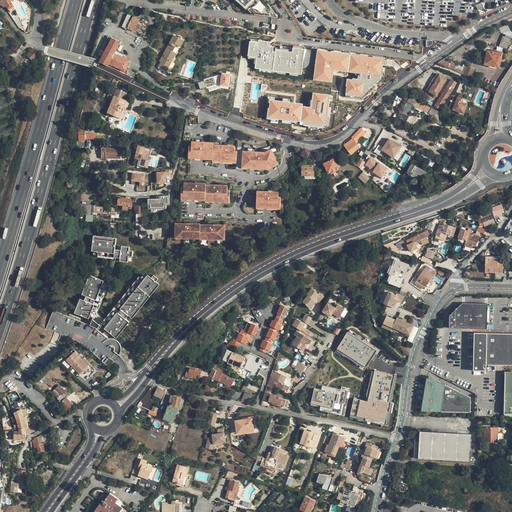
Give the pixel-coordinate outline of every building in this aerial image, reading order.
[(0,0),(0,2),(1,4),(2,3),(4,6),(5,6),(10,12),(15,9),(11,2),(12,1),(11,0),(10,0),(9,0),(0,0)] [(252,14),(278,18),(263,0),(235,0),(247,11),(252,14)] [(133,16),(128,28),(134,31),(139,19),(133,16)] [(183,41),(174,36),(169,44),(163,55),(165,56),(161,62),(158,66),(166,71),(176,53),(173,51),(175,47),(176,45),(179,47),(183,41)] [(501,44),(507,46),(510,39),(504,37),(501,44)] [(100,59),(99,62),(108,67),(123,74),(129,60),(126,59),(126,57),(125,56),(126,56),(116,51),(120,42),(112,38),(100,59)] [(269,46),(267,43),(267,41),(250,39),(247,56),(248,56),(254,57),(253,59),(253,63),(255,64),(254,68),(256,68),(255,70),(273,73),(273,70),(287,72),(290,73),(299,74),(298,76),(301,77),(304,49),(302,49),(293,48),(281,46),(280,50),(275,50),(275,52),(272,52),(273,47),(271,46),(269,46)] [(32,48),(26,54),(33,60),(39,54),(32,48)] [(354,96),(361,97),(370,89),(368,87),(372,84),(373,85),(380,79),(382,67),(382,65),(383,59),(367,57),(360,56),(355,55),(345,54),(340,53),(333,52),(325,51),(317,50),(316,59),(318,59),(317,68),(315,67),(313,75),(315,75),(315,80),(331,82),(333,70),(353,73),(356,71),(358,74),(361,74),(360,79),(357,79),(352,78),(351,79),(346,79),(345,86),(346,86),(345,94),(354,95),(354,96)] [(487,50),(484,65),(499,68),(502,53),(487,50)] [(20,61),(23,66),(31,61),(29,57),(20,61)] [(444,58),(438,63),(454,70),(455,67),(457,64),(444,58)] [(462,69),(461,73),(462,73),(471,77),(474,69),(467,66),(467,67),(464,66),(462,69)] [(128,68),(125,74),(133,78),(136,72),(128,68)] [(220,83),(220,85),(228,86),(228,85),(230,85),(231,76),(230,76),(230,74),(222,73),(221,75),(219,75),(204,79),(204,80),(198,82),(200,89),(207,87),(207,88),(220,83)] [(430,85),(427,90),(436,96),(447,79),(437,73),(434,78),(436,79),(432,86),(430,85)] [(434,106),(440,110),(454,87),(457,82),(451,78),(434,106)] [(416,81),(406,88),(410,94),(420,87),(416,81)] [(108,113),(120,118),(127,100),(125,100),(128,94),(117,89),(108,113)] [(139,89),(137,94),(146,99),(148,94),(139,89)] [(329,95),(312,92),(311,100),(312,100),(311,105),(308,107),(302,106),(302,104),(288,102),(282,101),(270,99),(267,118),(271,118),(278,119),(282,120),(290,121),(295,121),(295,120),(304,122),(304,124),(321,127),(321,124),(327,125),(328,125),(329,116),(327,116),(328,107),(329,101),(329,95)] [(0,137),(13,133),(7,115),(12,113),(5,94),(0,96),(0,137)] [(453,96),(449,108),(463,114),(467,104),(461,102),(462,99),(458,97),(453,96)] [(409,97),(399,118),(414,124),(418,117),(414,115),(414,114),(411,113),(414,107),(416,108),(437,117),(434,124),(444,129),(450,116),(409,97)] [(352,137),(352,138),(344,145),(351,154),(359,147),(356,143),(366,133),(361,128),(352,137)] [(389,139),(383,148),(378,145),(374,152),(378,154),(381,149),(394,158),(397,154),(396,153),(399,149),(402,145),(389,139)] [(237,164),(237,151),(235,151),(235,147),(231,147),(231,146),(213,145),(213,143),(195,142),(195,143),(191,143),(191,147),(189,147),(188,160),(206,160),(212,161),(212,163),(237,164)] [(120,146),(102,146),(102,158),(121,158),(120,146)] [(139,159),(137,165),(145,167),(147,159),(149,160),(150,156),(149,156),(151,149),(138,146),(135,158),(139,159)] [(265,152),(243,151),(244,151),(243,165),(243,168),(263,169),(264,166),(268,166),(271,164),(275,162),(277,161),(271,149),(265,152)] [(324,163),(328,172),(331,171),(332,172),(333,173),(335,172),(335,170),(335,169),(339,167),(334,158),(324,163)] [(382,177),(388,169),(375,160),(374,161),(370,158),(366,164),(370,167),(370,168),(374,171),(373,171),(382,177)] [(357,165),(361,168),(365,162),(361,159),(357,165)] [(412,164),(407,173),(417,178),(417,177),(419,174),(420,175),(423,177),(426,172),(412,164)] [(301,178),(314,178),(314,165),(301,165),(301,178)] [(156,172),(157,183),(166,182),(165,175),(169,175),(169,168),(165,168),(165,171),(156,172)] [(388,169),(382,177),(385,179),(390,170),(388,169)] [(363,172),(359,177),(365,183),(370,178),(363,172)] [(126,173),(125,180),(144,182),(145,174),(132,173),(132,174),(126,173)] [(206,184),(188,183),(188,185),(184,184),(184,188),(181,188),(181,201),(205,201),(205,203),(229,203),(230,191),(227,191),(227,187),(224,187),(224,185),(206,185),(206,184)] [(275,192),(257,191),(256,209),(280,210),(281,193),(275,193),(275,192)] [(148,199),(148,209),(166,209),(166,203),(167,203),(167,195),(161,196),(161,198),(148,199)] [(118,198),(118,205),(123,205),(123,209),(128,210),(128,206),(132,207),(133,200),(132,200),(132,198),(120,196),(120,198),(118,198)] [(491,207),(494,215),(498,213),(498,214),(505,212),(502,204),(491,207)] [(485,225),(485,226),(489,224),(491,223),(495,222),(490,209),(484,211),(485,213),(481,215),(483,219),(485,225)] [(446,223),(441,221),(436,235),(445,239),(447,234),(453,237),(456,228),(445,224),(446,223)] [(180,224),(175,224),(175,236),(199,237),(200,238),(224,238),(224,225),(200,225),(200,224),(180,224)] [(458,238),(466,241),(469,233),(469,232),(461,229),(458,238)] [(427,230),(406,240),(408,244),(407,245),(410,251),(417,248),(415,244),(414,242),(419,240),(420,242),(422,245),(428,242),(426,237),(427,236),(427,235),(429,234),(427,230)] [(469,233),(466,241),(465,246),(471,248),(475,249),(476,246),(479,237),(479,236),(480,233),(477,231),(475,235),(469,233)] [(91,250),(119,253),(119,251),(120,245),(117,244),(116,249),(115,249),(116,237),(93,235),(91,250)] [(403,242),(398,245),(401,250),(407,246),(403,242)] [(121,245),(121,251),(120,259),(120,260),(128,261),(128,255),(132,256),(133,250),(129,249),(129,246),(121,245)] [(425,255),(432,258),(434,251),(427,249),(425,255)] [(119,253),(94,250),(93,254),(98,255),(97,256),(113,258),(113,259),(115,259),(116,257),(118,257),(118,259),(120,259),(121,251),(119,251),(119,253)] [(485,256),(485,273),(503,273),(503,262),(498,262),(499,257),(485,256)] [(393,264),(392,265),(402,269),(401,270),(407,272),(408,268),(407,268),(408,264),(395,259),(394,259),(393,264)] [(389,273),(389,274),(399,278),(400,276),(400,273),(401,270),(402,269),(392,265),(392,266),(389,273)] [(424,269),(415,283),(424,289),(429,281),(431,279),(432,281),(435,276),(434,276),(437,272),(427,265),(425,269),(424,269)] [(125,318),(117,312),(146,276),(143,273),(140,277),(139,276),(129,287),(128,290),(101,323),(105,327),(115,315),(123,321),(125,318)] [(80,298),(74,313),(88,319),(89,316),(94,304),(92,303),(94,299),(96,300),(103,282),(104,280),(89,274),(82,294),(86,296),(84,300),(80,298)] [(105,327),(104,329),(116,338),(129,321),(125,318),(128,315),(132,318),(159,284),(156,281),(158,278),(153,274),(151,277),(147,274),(117,312),(125,318),(123,321),(115,315),(105,327)] [(404,279),(390,274),(390,275),(388,280),(388,281),(390,282),(394,283),(393,285),(399,287),(401,283),(402,283),(404,279)] [(94,304),(89,316),(94,318),(106,288),(105,288),(106,283),(103,282),(96,300),(94,299),(92,303),(94,304)] [(308,296),(302,302),(310,309),(315,303),(317,301),(319,303),(324,297),(319,293),(318,294),(312,289),(307,295),(308,296)] [(384,305),(389,292),(385,290),(380,303),(384,305)] [(402,303),(405,296),(397,293),(396,295),(389,292),(384,305),(394,308),(395,305),(396,306),(398,301),(402,303)] [(333,307),(327,303),(322,312),(330,317),(332,313),(339,318),(344,310),(335,303),(333,307)] [(450,317),(450,329),(487,330),(487,305),(462,304),(450,317)] [(285,317),(289,308),(281,305),(277,313),(278,314),(277,317),(283,320),(285,316),(285,317)] [(305,314),(302,320),(308,324),(312,318),(305,314)] [(383,323),(392,327),(396,320),(383,314),(380,322),(383,323)] [(282,323),(283,320),(277,317),(275,320),(273,319),(270,326),(272,326),(271,329),(277,331),(278,329),(279,329),(282,323)] [(392,327),(400,331),(405,321),(406,319),(402,317),(401,320),(397,318),(396,320),(392,327)] [(100,325),(92,319),(90,325),(97,328),(100,325)] [(300,330),(302,327),(304,324),(296,319),(292,326),(300,330)] [(400,331),(409,335),(413,325),(405,321),(400,331)] [(244,330),(243,334),(249,336),(250,333),(255,335),(258,326),(251,323),(248,322),(244,330)] [(261,347),(260,350),(266,352),(267,349),(270,350),(273,343),(272,342),(273,339),(275,340),(278,332),(277,331),(271,329),(270,328),(267,336),(266,340),(264,339),(261,346),(261,347)] [(348,329),(347,332),(361,341),(362,338),(348,329)] [(312,340),(297,331),(295,335),(297,337),(293,344),(302,350),(305,346),(306,347),(308,343),(310,344),(312,340)] [(234,338),(232,344),(238,347),(241,341),(245,343),(247,340),(251,342),(253,338),(249,336),(243,334),(240,332),(239,332),(236,339),(234,338)] [(347,332),(336,349),(364,366),(366,368),(370,361),(375,353),(377,355),(380,350),(370,343),(363,339),(362,341),(361,341),(347,332)] [(511,334),(475,334),(475,372),(487,372),(487,366),(511,366),(511,334)] [(63,357),(66,360),(74,352),(71,349),(63,357)] [(336,349),(335,351),(362,369),(364,366),(336,349)] [(233,363),(241,367),(245,357),(230,350),(227,356),(230,357),(228,363),(232,365),(233,363)] [(66,360),(80,374),(88,366),(82,360),(74,352),(66,360)] [(100,360),(109,368),(114,361),(109,357),(107,359),(103,356),(100,360)] [(82,360),(88,366),(90,363),(84,357),(82,360)] [(306,366),(300,362),(296,368),(303,372),(306,366)] [(239,372),(241,367),(233,363),(232,365),(236,367),(234,370),(239,372)] [(213,369),(234,379),(236,377),(216,367),(217,366),(214,364),(213,369)] [(188,367),(185,376),(197,379),(198,376),(203,377),(202,378),(206,379),(207,374),(209,374),(210,370),(206,368),(205,371),(196,369),(196,370),(188,367)] [(251,372),(241,367),(239,372),(249,377),(251,372)] [(213,369),(209,377),(226,385),(231,387),(234,379),(213,369)] [(276,373),(272,371),(268,385),(272,386),(273,387),(275,385),(274,384),(276,384),(276,386),(287,391),(289,386),(291,387),(294,380),(279,372),(278,374),(276,373)] [(353,399),(350,415),(386,423),(390,404),(397,376),(374,371),(374,373),(368,398),(366,398),(361,397),(360,401),(353,399)] [(371,373),(366,398),(368,398),(374,373),(371,373)] [(422,406),(421,412),(470,412),(470,397),(432,380),(426,380),(422,406)] [(57,402),(59,404),(64,409),(68,405),(70,408),(73,404),(66,397),(68,396),(65,392),(66,391),(59,385),(52,392),(58,397),(57,398),(61,401),(60,402),(58,401),(57,402)] [(211,388),(206,385),(203,391),(209,393),(211,388)] [(319,408),(341,413),(346,391),(342,390),(322,385),(320,390),(316,389),(314,388),(310,403),(317,404),(319,405),(319,408)] [(158,387),(154,395),(161,398),(165,390),(158,387)] [(341,413),(319,408),(318,410),(343,416),(350,389),(342,387),(342,390),(346,391),(341,413)] [(274,394),(265,391),(263,399),(269,401),(269,400),(273,402),(281,404),(283,399),(283,398),(274,396),(274,394)] [(245,393),(242,401),(249,402),(251,396),(245,393)] [(173,401),(172,405),(179,408),(181,397),(171,394),(170,400),(173,401)] [(350,415),(349,417),(388,426),(393,404),(390,404),(386,423),(350,415)] [(164,417),(164,418),(173,422),(179,408),(172,405),(169,405),(164,417)] [(14,412),(18,424),(28,422),(26,416),(24,416),(21,409),(14,412)] [(217,417),(211,415),(209,423),(215,425),(217,417)] [(243,422),(235,423),(237,434),(245,433),(245,435),(255,433),(254,426),(253,420),(243,422)] [(14,431),(14,439),(16,440),(17,439),(26,439),(26,434),(24,428),(19,428),(19,431),(14,431)] [(484,428),(484,442),(495,442),(495,438),(497,438),(497,433),(498,433),(498,428),(484,428)] [(224,429),(218,430),(218,434),(218,435),(215,436),(215,435),(212,435),(213,437),(209,438),(206,449),(213,450),(214,444),(225,443),(226,443),(224,429)] [(304,429),(300,443),(314,447),(318,434),(304,429)] [(323,446),(320,453),(326,455),(327,453),(332,455),(334,451),(337,453),(339,447),(338,447),(338,446),(342,447),(346,438),(340,436),(340,434),(334,432),(329,446),(327,446),(326,448),(323,446)] [(423,435),(423,461),(473,463),(473,437),(423,435)] [(34,439),(35,448),(37,447),(38,453),(45,451),(44,446),(43,446),(40,446),(40,444),(42,443),(40,436),(35,437),(35,439),(34,439)] [(367,446),(363,457),(372,460),(373,457),(375,457),(378,450),(377,450),(378,446),(367,442),(366,446),(367,446)] [(263,457),(261,464),(265,466),(265,464),(269,465),(268,467),(267,470),(273,473),(274,471),(276,471),(277,468),(275,468),(277,463),(280,462),(285,464),(288,455),(285,453),(288,448),(281,445),(280,449),(278,455),(277,454),(276,456),(273,455),(273,453),(269,452),(267,459),(263,457)] [(372,460),(363,457),(358,471),(362,473),(363,472),(369,474),(371,467),(369,466),(372,460)] [(141,468),(138,475),(148,479),(153,466),(146,464),(147,460),(142,458),(138,467),(141,468)] [(177,464),(173,481),(175,482),(183,484),(185,476),(186,476),(189,467),(177,464)] [(15,482),(14,491),(17,491),(17,487),(26,488),(27,481),(27,478),(26,478),(27,470),(19,469),(17,483),(15,482)] [(475,473),(475,478),(482,479),(483,477),(479,476),(480,470),(474,469),(473,473),(475,473)] [(234,479),(236,472),(228,470),(226,477),(234,479)] [(323,484),(322,487),(329,490),(330,484),(332,477),(319,473),(317,481),(323,484)] [(183,484),(175,482),(175,484),(185,487),(188,477),(186,476),(185,476),(183,484)] [(229,485),(225,497),(232,499),(235,492),(238,493),(240,486),(238,485),(239,482),(234,480),(233,480),(230,479),(228,485),(229,485)] [(397,481),(394,489),(404,492),(406,484),(397,481)] [(330,484),(329,490),(335,492),(337,486),(330,484)] [(341,487),(337,486),(335,492),(339,493),(337,498),(341,499),(340,501),(354,505),(355,504),(359,505),(362,494),(358,493),(358,495),(355,494),(355,492),(341,487)] [(101,505),(96,511),(116,511),(124,502),(110,493),(104,501),(103,500),(100,504),(101,505)] [(281,493),(277,500),(280,502),(285,496),(281,493)] [(306,496),(299,508),(305,511),(310,511),(316,501),(306,496)] [(180,511),(181,504),(175,504),(172,503),(168,503),(168,502),(163,502),(162,511),(180,511)]
